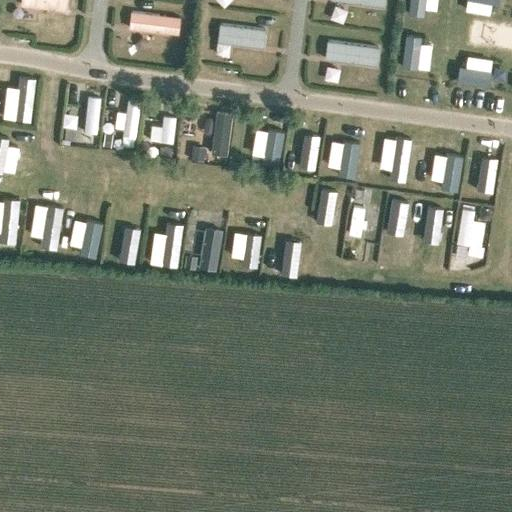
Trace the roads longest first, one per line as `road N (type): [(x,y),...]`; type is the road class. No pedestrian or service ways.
road 1 (track): [(297,201),(70,175),(46,151),(56,65)]
road 2 (track): [(511,287),(353,275)]
